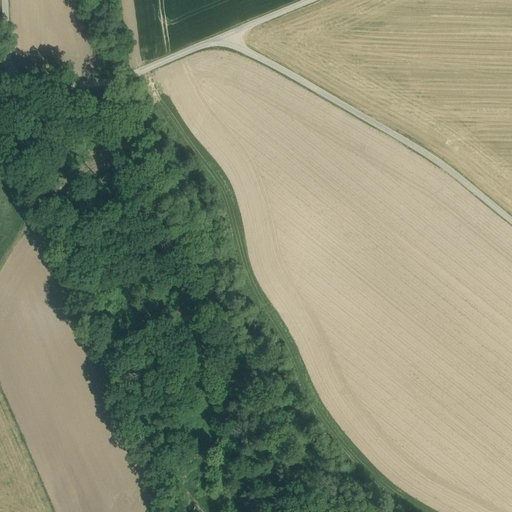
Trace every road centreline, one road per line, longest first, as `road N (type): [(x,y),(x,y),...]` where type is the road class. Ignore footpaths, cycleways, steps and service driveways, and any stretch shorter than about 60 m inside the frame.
road 1 (unclassified): [(11,80),(35,200),(163,511)]
road 2 (secondary): [(0,198),(297,0)]
road 3 (track): [(511,223),(439,162),(290,70),(218,38)]
road 4 (unclassified): [(312,0),(102,83),(11,80)]
